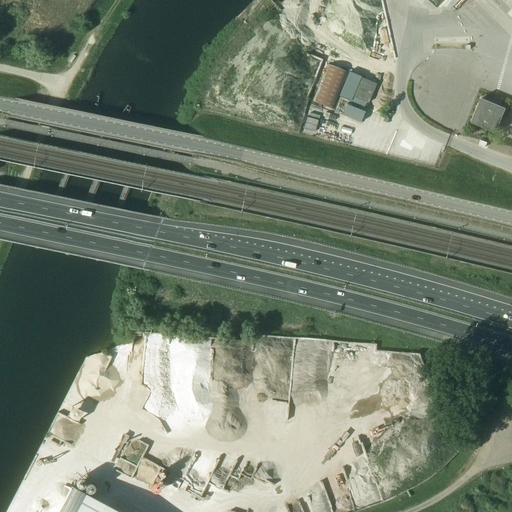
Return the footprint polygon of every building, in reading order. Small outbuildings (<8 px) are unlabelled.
[(511,0),(501,0),(511,10),(511,0)] [(327,64),(312,101),(333,109),(348,72),(327,64)] [(353,97),(369,103),(376,83),(360,77),(353,97)] [(496,133),(506,108),(482,98),(472,123),(496,133)] [(347,104),(342,115),(360,123),(365,111),(347,104)] [(315,132),(318,120),(307,117),(303,129),(315,132)] [(121,511),(72,486),(58,511),(121,511)]
